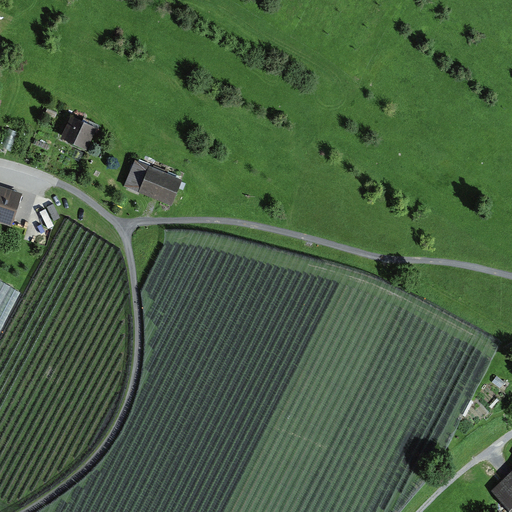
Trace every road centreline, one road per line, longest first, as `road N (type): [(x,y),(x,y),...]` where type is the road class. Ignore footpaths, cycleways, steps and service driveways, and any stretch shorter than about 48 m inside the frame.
road 1 (unclassified): [(511,278),(263,227),(123,223),(141,350),(131,402),(82,473),(22,511)]
road 2 (track): [(389,258),(511,332)]
road 3 (track): [(123,223),(71,188),(0,162)]
